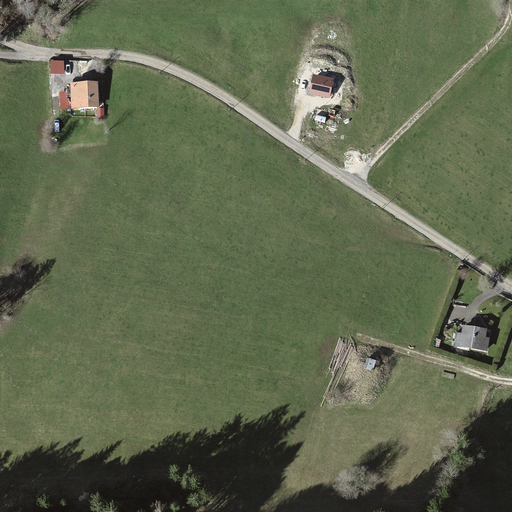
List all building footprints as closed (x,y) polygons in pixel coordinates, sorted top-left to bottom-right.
[(63,61),(51,61),(51,73),(63,73),(63,61)] [(315,76),(312,88),(327,91),(330,79),(315,76)] [(97,86),(72,87),(73,110),(98,108),(97,86)] [(457,336),(455,346),(487,351),(488,341),(482,340),(483,334),(462,331),(461,337),(457,336)] [(358,355),(346,387),(378,399),(390,366),(358,355)]
